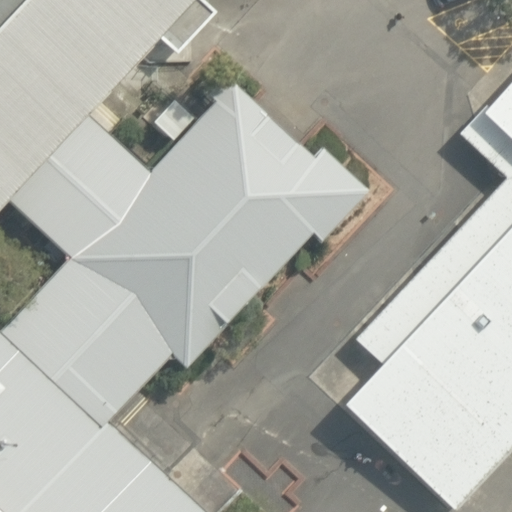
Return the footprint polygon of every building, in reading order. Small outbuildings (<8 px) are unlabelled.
[(0,0),(0,511),(8,511),(88,429),(0,349),(0,0),(79,0),(124,41),(149,63),(199,11),(187,0),(0,0)] [(0,0),(0,46),(65,106),(124,41),(79,0),(0,0)] [(0,46),(0,175),(65,106),(0,46)] [(511,152),(511,207),(385,343),(499,453),(511,438),(511,65),(469,113),(511,152)] [(138,171),(65,106),(0,175),(0,201),(58,255),(0,315),(0,349),(88,429),(160,354),(176,368),(217,324),(213,321),(245,287),(247,290),(301,233),(310,241),(358,191),(312,148),(302,158),(221,82),(138,171)] [(499,453),(385,343),(328,402),(442,511),(499,453)] [(127,511),(151,488),(88,429),(8,511),(127,511)] [(176,511),(151,488),(127,511),(176,511)]
